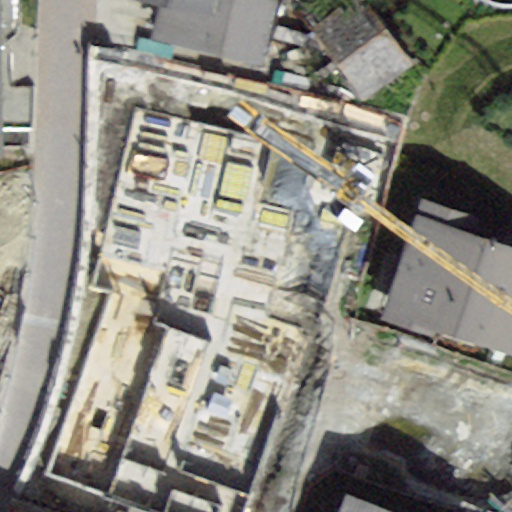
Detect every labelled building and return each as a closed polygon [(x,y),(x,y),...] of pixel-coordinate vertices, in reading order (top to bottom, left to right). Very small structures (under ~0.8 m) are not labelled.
[(0,0),(0,163),(17,163),(15,0),(0,0)] [(239,0),(108,0),(107,8),(232,33),(239,0)] [(296,42),(351,117),(403,81),(347,6),(296,42)] [(380,147),(135,81),(96,282),(124,292),(115,312),(50,471),(156,511),(252,511),(287,412),(511,494),(511,386),(321,318),(380,147)] [(511,243),(415,214),(382,315),(511,358),(511,243)] [(0,333),(23,276),(0,267),(0,333)] [(366,511),(335,500),(330,511),(366,511)]
